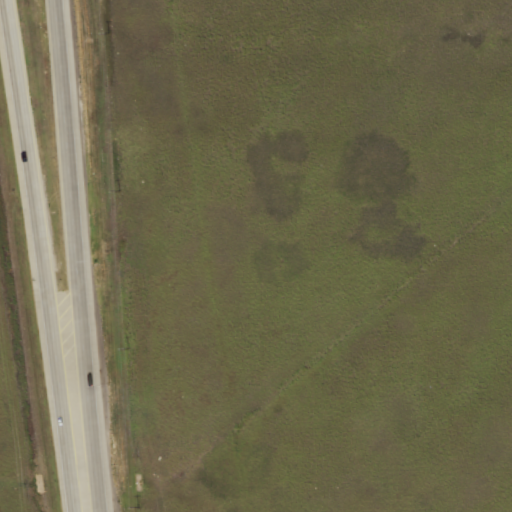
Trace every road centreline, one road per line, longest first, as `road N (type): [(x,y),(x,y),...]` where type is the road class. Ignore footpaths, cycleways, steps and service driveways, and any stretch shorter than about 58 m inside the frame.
road 1 (trunk): [(3,0),(56,375),(72,410)]
road 2 (trunk): [(72,410),(84,377),(51,0)]
